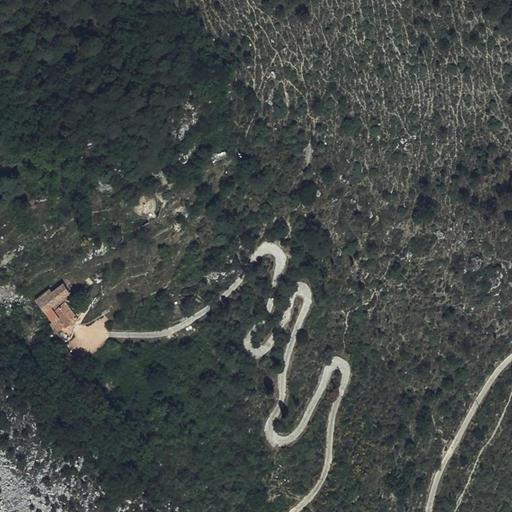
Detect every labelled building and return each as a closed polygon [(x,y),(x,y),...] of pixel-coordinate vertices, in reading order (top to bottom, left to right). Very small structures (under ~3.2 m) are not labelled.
[(144,223),(148,227),(155,222),(152,218),(154,214),(155,209),(153,205),(151,201),(147,198),(144,197),(139,197),(135,198),(131,201),(128,205),(127,210),(128,215),(130,219),(133,222),(137,224),(141,224),(144,223)] [(178,310),(191,304),(190,299),(187,294),(183,291),(180,290),(175,290),(170,291),(167,294),(164,298),(164,303),(165,309),(167,314),(169,314),(178,310)] [(183,314),(195,310),(193,307),(197,305),(195,302),(191,304),(178,310),(169,314),(174,324),(183,314)] [(66,332),(68,333),(79,323),(64,307),(55,316),(53,318),(66,332)] [(187,318),(196,312),(195,310),(183,314),(174,324),(187,318)] [(55,364),(67,379),(77,370),(66,356),(55,364)]
